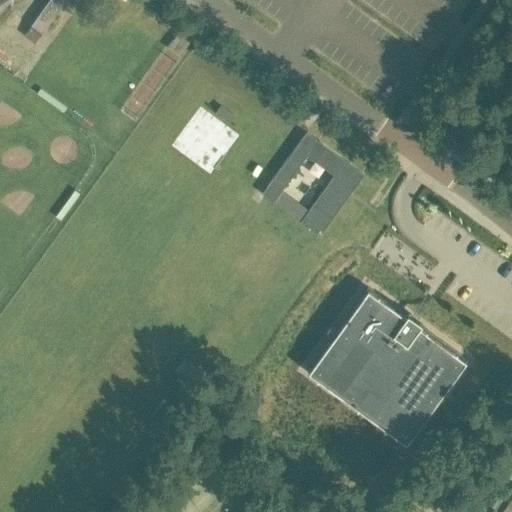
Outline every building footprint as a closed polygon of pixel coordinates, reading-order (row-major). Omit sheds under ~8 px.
[(49,0),(31,25),(42,33),(65,0),(49,0)] [(248,0),(243,8),(267,24),(272,16),(248,0)] [(194,36),(181,27),(168,45),(181,54),(194,36)] [(234,115),(220,105),(215,113),(229,123),(234,115)] [(364,173),(306,131),(262,192),(273,200),(306,154),(333,174),(300,220),(319,235),(364,173)] [(468,358),(367,287),(308,371),(408,442),(468,358)] [(190,366),(180,379),(191,387),(201,374),(190,366)] [(495,499),(490,505),(496,510),(501,503),(495,499)] [(511,511),(511,500),(503,511),(511,511)]
